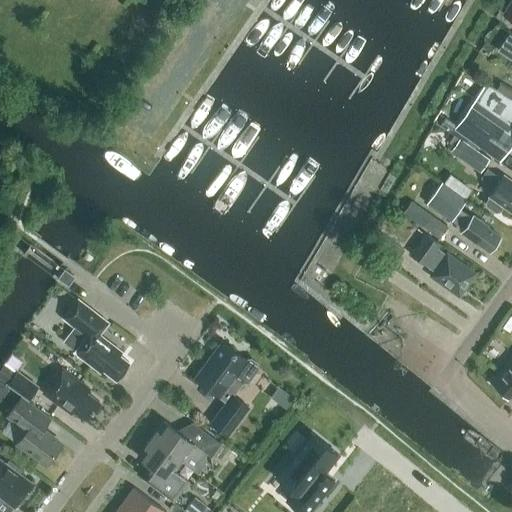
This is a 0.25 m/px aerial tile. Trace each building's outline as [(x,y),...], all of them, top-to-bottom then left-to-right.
[(511,20),(511,0),(510,0),(502,14),(511,20)] [(511,35),(508,32),(499,45),(511,54),(511,35)] [(511,99),(486,84),(476,99),(468,93),(447,122),(480,145),(497,121),(511,130),(511,137),(511,139),(511,99)] [(488,158),(466,143),(457,137),(448,150),(457,157),(460,151),(482,166),(488,158)] [(481,177),(494,186),(485,200),(485,204),(494,211),(499,210),(503,204),(511,210),(511,183),(502,177),(500,179),(486,169),(481,177)] [(472,217),(458,208),(466,197),(442,181),(426,203),(450,220),(463,229),(460,232),(475,243),(476,241),(489,250),(499,236),(486,227),(487,225),(473,215),(472,217)] [(439,238),(447,226),(431,214),(423,227),(439,238)] [(404,249),(379,231),(371,242),(396,260),(404,249)] [(473,272),(446,253),(436,246),(439,242),(425,232),(410,252),(433,270),(431,273),(458,292),(473,272)] [(57,278),(65,284),(72,274),(64,268),(57,278)] [(77,298),(62,317),(76,328),(86,336),(76,348),(74,352),(100,372),(102,369),(116,379),(128,362),(119,354),(121,351),(99,334),(108,322),(82,302),(77,298)] [(221,342),(195,378),(219,396),(220,395),(227,401),(211,422),(228,434),(248,407),(232,396),(242,382),(246,381),(256,369),(255,362),(251,359),(246,360),(221,342)] [(511,358),(490,383),(506,397),(511,390),(511,358)] [(3,363),(0,367),(0,378),(5,382),(7,383),(15,372),(5,365),(3,363)] [(86,418),(99,401),(86,392),(89,388),(61,367),(43,392),(70,413),(73,409),(86,418)] [(15,372),(7,383),(28,399),(37,386),(16,371),(16,372),(15,372)] [(280,389),(272,401),(284,410),(293,399),(280,389)] [(45,464),(61,443),(42,429),(50,418),(21,396),(6,416),(25,431),(16,442),(45,464)] [(163,421),(150,438),(181,461),(197,473),(202,466),(200,461),(205,453),(211,457),(221,443),(195,424),(185,437),(177,431),(163,421)] [(311,432),(276,476),(293,490),(286,499),(302,511),(309,511),(334,481),(333,480),(323,472),(325,470),(338,454),(311,432)] [(150,438),(138,456),(150,465),(141,478),(156,489),(173,502),(187,482),(173,472),(181,461),(150,438)] [(0,496),(14,506),(32,482),(19,473),(23,469),(9,458),(5,463),(0,458),(0,496)] [(134,487),(119,507),(125,511),(165,511),(166,511),(134,487)] [(410,511),(411,511),(389,494),(375,511),(410,511)] [(184,509),(187,511),(207,511),(209,509),(193,497),(184,509)]
